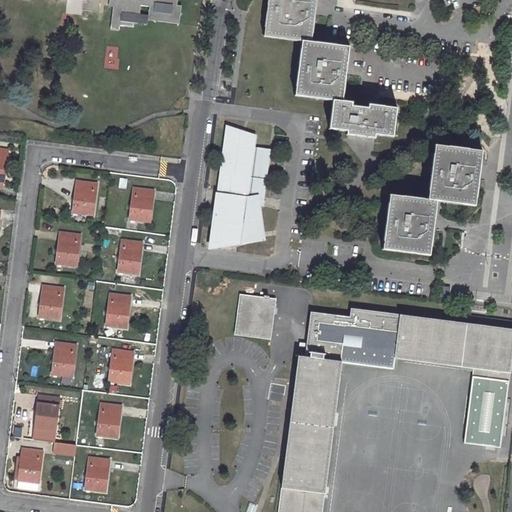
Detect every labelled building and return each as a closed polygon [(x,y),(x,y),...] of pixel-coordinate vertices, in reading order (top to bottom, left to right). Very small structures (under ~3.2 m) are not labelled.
[(115,4),(114,5),(113,6),(113,7),(111,21),(120,22),(120,26),(133,28),(134,24),(147,26),(148,20),(179,25),(181,6),(177,6),(177,0),(118,0),(118,3),(117,3),(116,3),(115,4)] [(268,0),(264,36),(301,41),(310,43),(316,0),(268,0)] [(111,21),(110,29),(119,30),(120,26),(120,22),(111,21)] [(301,41),(295,95),(333,100),(342,101),(349,48),(310,43),(301,41)] [(368,109),(351,107),(351,103),(342,101),(333,100),(330,129),(347,131),(347,135),(374,138),(375,135),(392,137),(396,109),(369,105),(368,109)] [(264,174),(267,151),(253,150),(255,138),(227,129),(221,174),(224,175),(220,202),(218,201),(212,245),(240,239),(243,234),(263,232),(259,200),(261,200),(263,179),(261,178),(262,173),(263,174),(264,174)] [(434,146),(427,200),(436,201),(474,206),(481,152),(434,146)] [(75,189),(72,212),(93,215),(96,183),(78,181),(77,189),(75,189)] [(133,188),(130,220),(150,222),(153,198),(151,198),(152,190),(133,188)] [(389,195),(382,249),(429,255),(436,201),(427,200),(389,195)] [(99,211),(105,212),(108,197),(102,196),(99,211)] [(58,240),(56,264),(76,266),(80,235),(61,232),(60,240),(58,240)] [(141,251),(140,250),(141,242),(121,240),(118,271),(138,274),(141,251)] [(42,294),(39,317),(59,319),(63,288),(44,286),(43,294),(42,294)] [(442,287),(440,300),(448,300),(450,288),(442,287)] [(129,304),(128,304),(129,296),(110,294),(106,325),(126,327),(129,304)] [(239,294),(234,335),(270,339),(275,299),(239,294)] [(473,368),(463,443),(499,447),(511,351),(511,329),(467,324),(350,308),(349,317),(310,312),(304,357),(297,356),(278,511),(321,511),(341,362),(393,368),(394,358),(473,368)] [(511,329),(511,321),(505,320),(468,315),(467,324),(511,329)] [(55,350),(52,374),(71,376),(76,345),(57,342),(56,350),(55,350)] [(113,349),(109,381),(129,384),(132,360),(131,360),(132,352),(113,349)] [(111,385),(110,393),(124,396),(126,388),(111,385)] [(38,403),(34,435),(54,438),(59,398),(40,396),(39,403),(38,403)] [(120,414),(119,414),(120,405),(101,403),(97,435),(117,438),(120,414)] [(76,445),(57,442),(56,452),(75,455),(76,445)] [(37,491),(38,483),(43,452),(23,449),(22,457),(21,457),(18,480),(17,488),(37,491)] [(89,457),(85,489),(105,491),(108,468),(107,468),(108,460),(89,457)]
